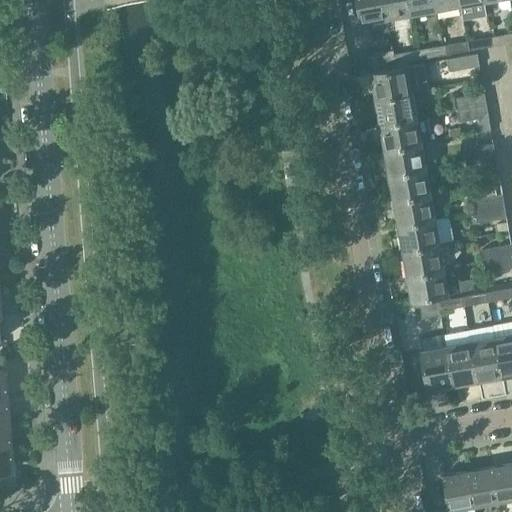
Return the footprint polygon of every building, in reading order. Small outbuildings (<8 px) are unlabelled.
[(387,20),(383,0),(358,0),(363,24),(387,20)] [(408,0),(383,0),(387,20),(412,15),(408,0)] [(434,0),(408,0),(412,15),(436,11),(434,0)] [(459,0),(434,0),(436,11),(461,6),(459,0)] [(511,32),(491,36),(493,46),(506,44),(509,64),(511,63),(511,32)] [(491,36),(467,41),(469,50),(493,46),(491,36)] [(467,41),(442,45),(444,55),(469,50),(467,41)] [(442,45),(418,50),(419,59),(444,55),(442,45)] [(369,54),(373,72),(397,68),(394,54),(393,50),(369,54)] [(418,50),(394,54),(397,68),(408,66),(408,61),(419,59),(418,50)] [(448,59),(450,71),(480,66),(478,53),(448,59)] [(370,73),(375,98),(414,91),(409,66),(408,66),(397,68),(373,72),(370,73)] [(375,98),(380,123),(418,117),(414,91),(375,98)] [(455,98),(457,110),(487,105),(485,93),(455,98)] [(487,105),(457,110),(459,122),(476,119),(479,131),(491,129),(487,105)] [(380,123),(384,149),(423,142),(418,117),(380,123)] [(384,149),(389,174),(427,167),(423,142),(384,149)] [(464,148),(466,160),(496,155),(494,143),(464,148)] [(496,155),(466,160),(468,172),(498,167),(496,155)] [(389,174),(393,199),(432,192),(427,167),(389,174)] [(393,199),(398,225),(437,218),(432,192),(393,199)] [(473,199),(475,211),(505,205),(503,193),(473,199)] [(505,205),(475,211),(477,223),(507,217),(505,205)] [(398,225),(402,250),(441,243),(437,218),(398,225)] [(402,250),(407,275),(446,268),(441,243),(402,250)] [(482,249),(484,261),(511,255),(511,246),(511,244),(482,249)] [(511,255),(484,261),(486,273),(511,268),(511,255)] [(438,296),(449,294),(450,294),(446,268),(407,275),(412,301),(414,300),(438,296)] [(511,290),(511,288),(487,292),(489,301),(511,297),(511,290)] [(487,292),(462,296),(464,306),(489,301),(487,292)] [(449,294),(438,296),(440,310),(464,306),(462,296),(450,298),(449,294)] [(438,296),(414,300),(417,318),(441,314),(440,310),(438,296)] [(511,332),(495,336),(502,377),(511,375),(511,332)] [(495,336),(470,340),(478,381),(502,377),(495,336)] [(470,340),(446,345),(453,386),(478,381),(470,340)] [(453,386),(446,345),(421,349),(429,390),(453,386)] [(0,420),(0,445),(10,445),(8,420),(0,420)] [(10,445),(0,445),(0,471),(12,471),(10,445)] [(511,463),(492,467),(498,501),(511,498),(511,463)] [(492,467),(468,471),(474,505),(498,501),(492,467)] [(474,505),(468,471),(444,475),(450,510),(474,505)]
